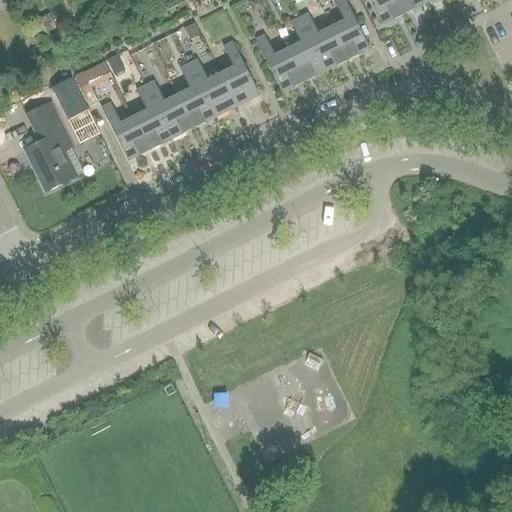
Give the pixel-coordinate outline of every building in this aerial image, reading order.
[(260,0),(253,0),(248,3),(253,14),(264,9),(260,0)] [(332,29),(347,60),(369,49),(344,0),(339,0),(334,2),(344,23),(332,29)] [(404,15),(396,0),(369,0),(382,26),(404,15)] [(396,0),(404,15),(426,4),(423,0),(396,0)] [(300,20),(325,71),(347,60),(332,29),(319,35),(309,16),(300,20)] [(40,21),(47,36),(56,31),(49,17),(40,21)] [(325,71),(300,20),(291,25),(301,44),(288,51),(304,83),(325,71)] [(61,43),(57,34),(50,37),(54,47),(61,43)] [(304,83),(288,51),(276,57),(266,37),(256,42),(282,94),(304,83)] [(221,76),(236,107),(258,96),(233,45),(225,49),(236,69),(221,76)] [(143,71),(160,64),(153,46),(136,53),(143,71)] [(236,107),(221,76),(210,82),(199,62),(189,67),(215,118),(236,107)] [(177,98),(193,129),(215,118),(189,67),(182,71),(192,91),(177,98)] [(193,129),(177,98),(166,103),(156,83),(146,89),(171,140),(193,129)] [(98,104),(89,85),(79,90),(89,109),(98,104)] [(171,140),(146,89),(138,92),(149,113),(134,120),(149,150),(171,140)] [(80,92),(60,101),(69,121),(89,112),(80,92)] [(75,150),(59,118),(52,103),(27,115),(41,143),(25,151),(46,193),(77,179),(66,154),(75,150)] [(149,150),(134,120),(122,126),(112,105),(102,110),(128,161),(149,150)]
